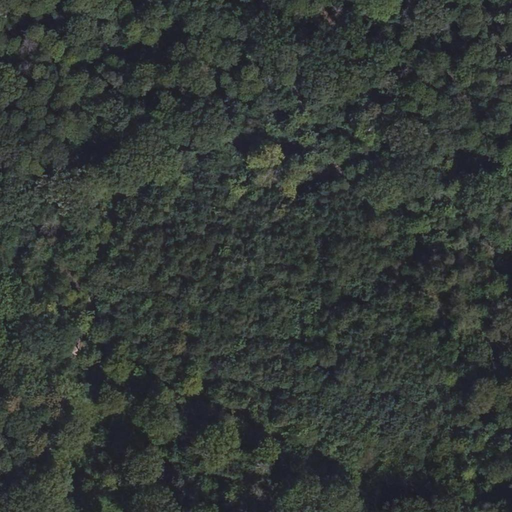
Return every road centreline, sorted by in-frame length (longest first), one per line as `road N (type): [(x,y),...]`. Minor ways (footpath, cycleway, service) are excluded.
road 1 (track): [(441,511),(79,340)]
road 2 (track): [(79,340),(169,0)]
